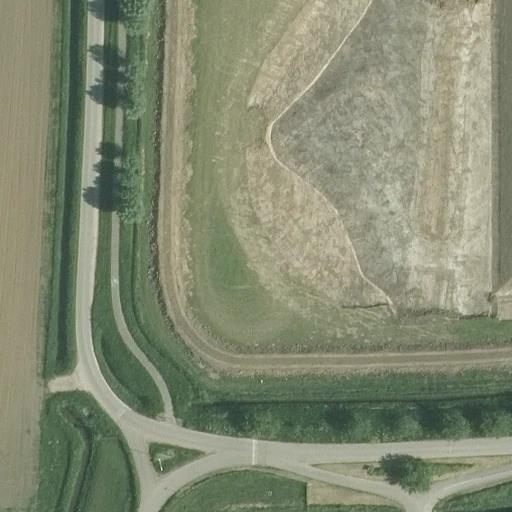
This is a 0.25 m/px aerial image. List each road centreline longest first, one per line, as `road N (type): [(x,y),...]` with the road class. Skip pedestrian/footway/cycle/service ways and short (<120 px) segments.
road 1 (unclassified): [(129,423),(90,373),(81,324),(94,0)]
road 2 (unclassified): [(252,451),(511,446)]
road 3 (unclassified): [(252,451),(129,423)]
